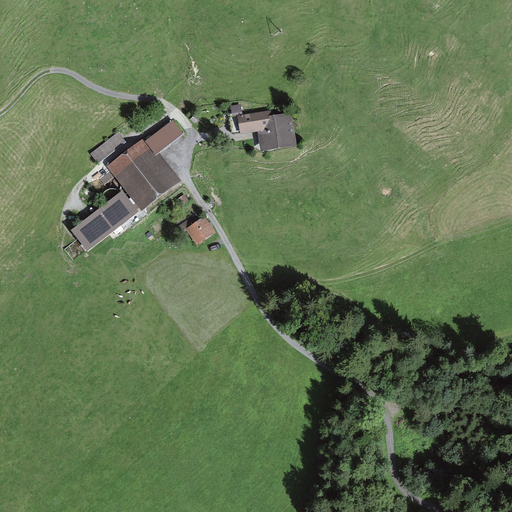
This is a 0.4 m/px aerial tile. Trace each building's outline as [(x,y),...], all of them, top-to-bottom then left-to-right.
[(265,108),(235,112),(238,132),(258,129),(261,149),(295,144),(290,111),(266,114),(265,108)] [(172,115),(107,162),(139,205),(176,178),(155,150),(182,130),(172,115)] [(125,138),(118,129),(90,149),(97,159),(125,138)] [(117,188),(67,226),(83,247),(134,209),(117,188)] [(203,214),(185,225),(195,241),(213,230),(203,214)]
